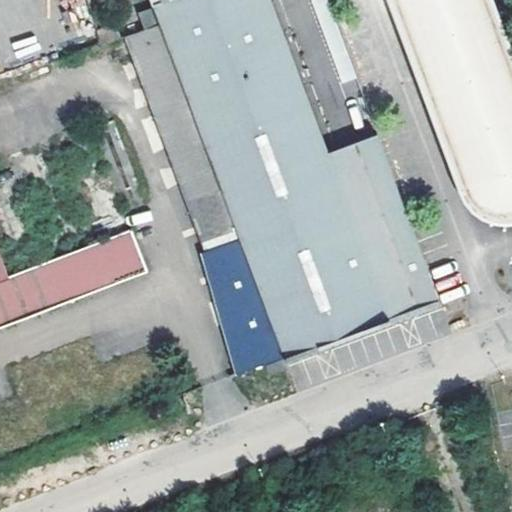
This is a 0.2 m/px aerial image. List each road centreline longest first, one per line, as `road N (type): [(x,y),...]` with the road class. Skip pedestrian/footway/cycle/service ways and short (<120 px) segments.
road 1 (residential): [(50,511),(511,331)]
road 2 (track): [(413,370),(464,511)]
